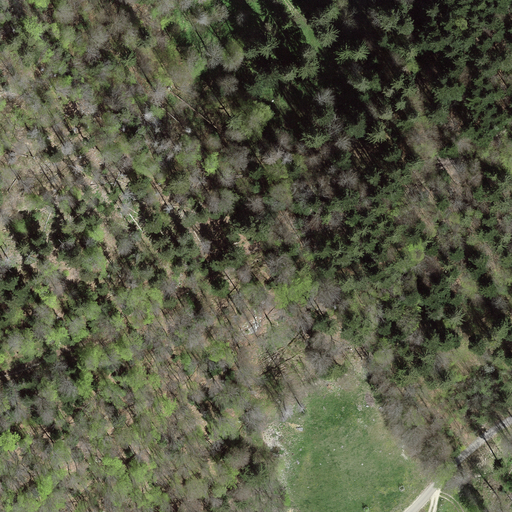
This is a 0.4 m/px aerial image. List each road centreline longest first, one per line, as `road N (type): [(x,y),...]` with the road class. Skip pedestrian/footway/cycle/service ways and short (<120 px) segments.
road 1 (track): [(0,374),(147,314),(251,249),(368,216),(511,121)]
road 2 (track): [(436,169),(414,50),(423,0)]
road 3 (track): [(417,511),(511,421)]
